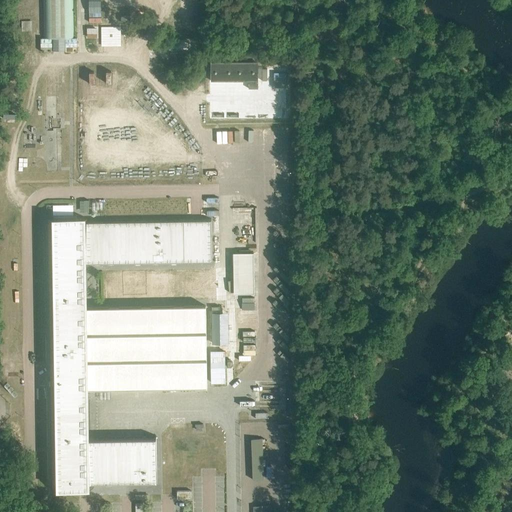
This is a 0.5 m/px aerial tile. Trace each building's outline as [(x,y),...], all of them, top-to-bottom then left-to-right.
[(42,0),(43,38),(74,37),(73,0),(42,0)] [(258,63),(211,63),(211,82),(258,82),(258,63)] [(267,70),(267,117),(286,117),(287,70),(267,70)] [(49,230),(47,230),(47,231),(49,231),(49,241),(47,241),(47,242),(49,242),(49,251),(47,251),(47,252),(49,252),(49,262),(47,262),(47,263),(49,263),(49,273),(47,273),(47,274),(49,274),(49,284),(47,284),(47,285),(50,285),(50,295),(48,295),(48,296),(50,296),(50,306),(48,306),(50,306),(50,316),(48,316),(48,317),(50,317),(50,327),(48,327),(48,328),(50,328),(50,338),(48,338),(48,339),(50,339),(50,349),(48,349),(48,350),(50,350),(51,359),(49,360),(51,360),(51,370),(49,370),(49,371),(51,371),(51,381),(49,381),(49,382),(51,382),(51,392),(49,392),(49,393),(51,393),(51,403),(49,403),(49,404),(51,404),(51,413),(49,414),(52,414),(52,424),(50,424),(50,425),(52,425),(52,435),(50,435),(50,436),(52,436),(52,446),(50,446),(50,447),(52,447),(52,457),(50,457),(50,458),(52,458),(52,467),(50,467),(50,468),(52,468),(52,478),(50,478),(50,479),(52,479),(53,490),(54,490),(54,494),(81,493),(81,489),(93,489),(93,488),(93,483),(94,483),(94,485),(94,486),(157,485),(156,435),(91,436),(91,437),(94,437),(94,440),(89,440),(89,435),(88,424),(87,414),(87,403),(87,400),(87,395),(86,391),(86,389),(85,309),(85,306),(85,303),(85,298),(85,295),(85,284),(86,273),(86,262),(86,259),(90,259),(90,264),(87,264),(88,265),(212,263),(211,218),(203,218),(191,219),(89,220),(89,221),(90,221),(90,224),(88,224),(88,219),(88,218),(77,219),(77,215),(50,215),(50,219),(49,219),(49,230)] [(86,309),(85,309),(86,389),(88,389),(90,389),(207,388),(207,387),(206,306),(185,306),(183,306),(174,306),(172,306),(153,307),(151,307),(142,307),(140,307),(120,307),(118,307),(109,307),(107,307),(88,308),(86,308),(86,309)] [(264,480),(263,439),(251,440),(253,480),(264,480)]
